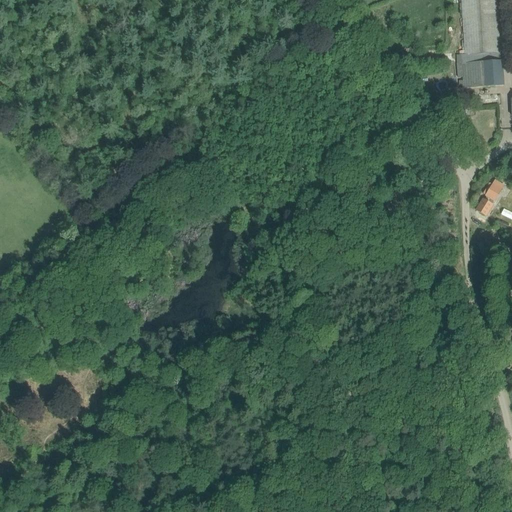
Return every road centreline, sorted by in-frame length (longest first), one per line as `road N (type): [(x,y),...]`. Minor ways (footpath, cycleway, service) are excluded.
road 1 (unclassified): [(511,446),(470,289),(465,170)]
road 2 (unclassified): [(465,170),(319,0)]
